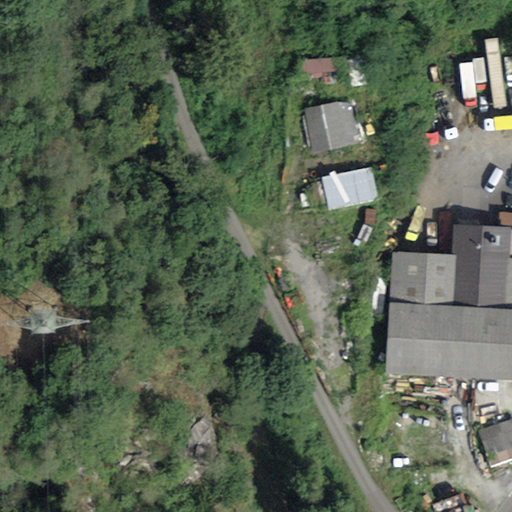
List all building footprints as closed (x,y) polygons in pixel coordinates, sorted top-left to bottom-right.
[(344,75),(342,58),(300,61),(301,78),(344,75)] [(300,118),(306,158),(345,152),(339,112),(300,118)] [(331,212),(382,204),(376,169),(326,178),(331,212)] [(385,260),(379,373),(511,379),(511,266),(496,265),(497,237),(446,235),(444,263),(385,260)] [(511,420),(482,430),(494,468),(511,461),(511,420)]
